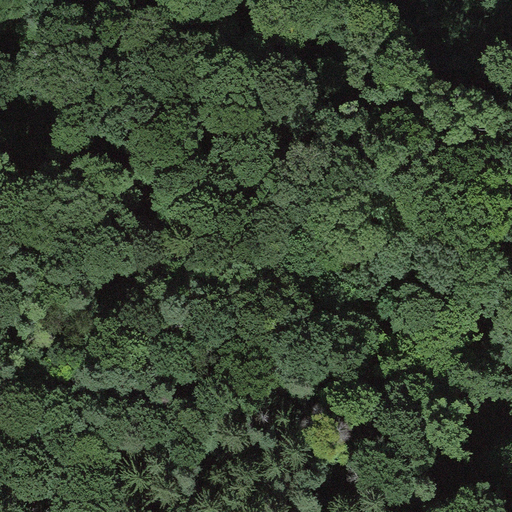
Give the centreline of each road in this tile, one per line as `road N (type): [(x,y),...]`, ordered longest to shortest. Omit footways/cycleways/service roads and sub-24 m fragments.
road 1 (track): [(511,420),(411,343),(287,216),(201,181),(0,163)]
road 2 (track): [(61,511),(44,419),(55,340),(106,287),(154,261),(212,259),(298,277),(394,326)]
